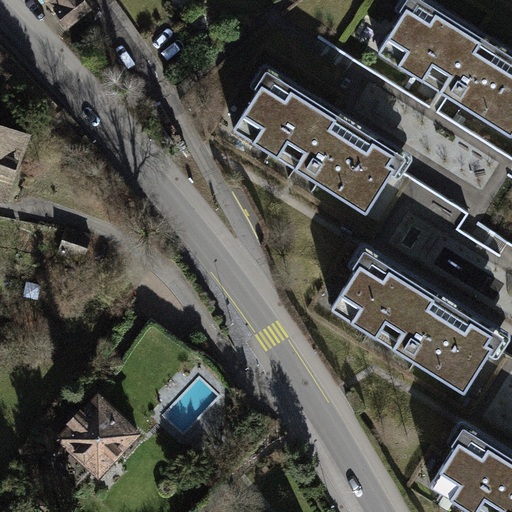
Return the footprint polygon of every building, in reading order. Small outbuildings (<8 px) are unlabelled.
[(44,0),(72,34),(100,11),(92,0),(44,0)] [(511,43),(437,0),(414,0),(380,58),(511,134),(511,43)] [(419,155),(272,65),(230,133),(377,223),(419,155)] [(25,135),(0,126),(0,199),(1,199),(25,135)] [(511,333),(511,331),(374,248),(335,313),(474,396),(511,333)] [(99,479),(142,432),(98,392),(55,438),(99,479)] [(511,511),(511,451),(473,429),(438,487),(481,511),(511,511)]
